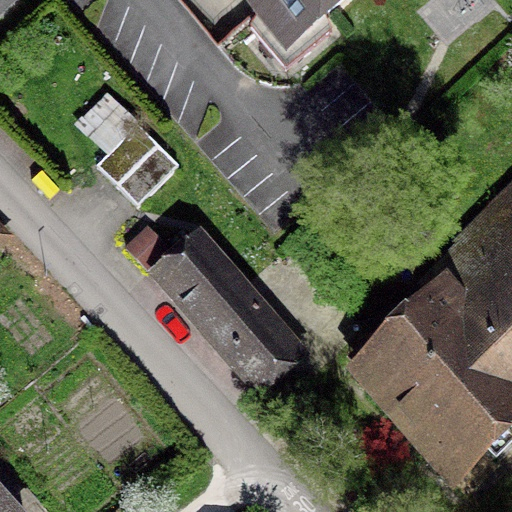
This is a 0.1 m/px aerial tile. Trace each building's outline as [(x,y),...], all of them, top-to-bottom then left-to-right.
[(0,0),(0,14),(15,0),(0,0)] [(242,0),(284,49),(342,0),(242,0)] [(93,171),(134,211),(174,171),(133,130),(93,171)] [(355,377),(449,486),(511,424),(511,186),(451,246),(455,251),(423,280),(439,296),(355,377)] [(193,241),(152,277),(257,397),(298,362),(193,241)] [(22,511),(0,486),(0,511),(22,511)]
